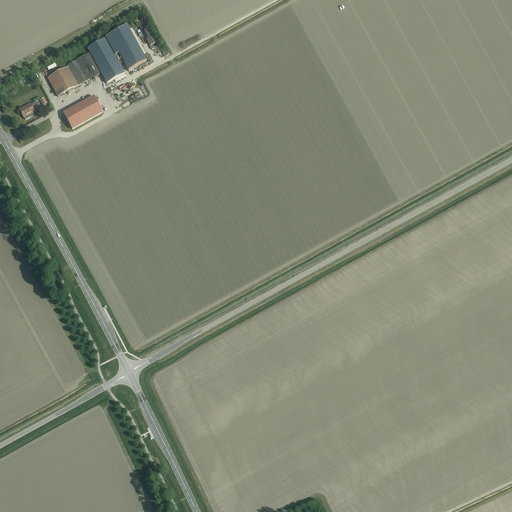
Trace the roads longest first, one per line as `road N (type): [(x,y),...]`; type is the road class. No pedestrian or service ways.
road 1 (unclassified): [(128,372),(511,158)]
road 2 (secondary): [(128,372),(0,133)]
road 3 (secondary): [(193,511),(128,372)]
road 4 (unclassified): [(128,372),(0,445)]
